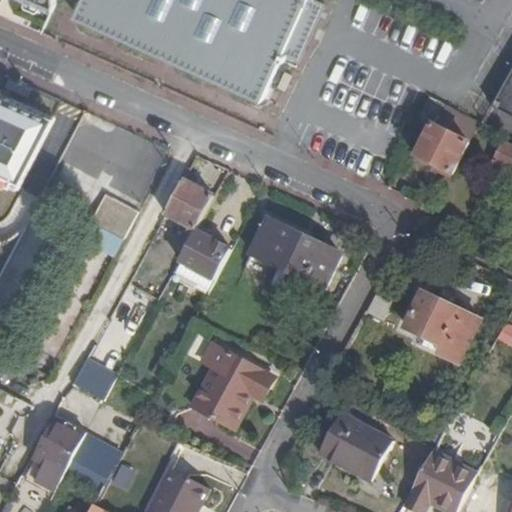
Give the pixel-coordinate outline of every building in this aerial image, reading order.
[(26,0),(54,13),(57,5),(56,0),(26,0)] [(179,61),(265,100),(284,56),(299,62),(326,4),(317,0),(87,0),(80,16),(179,61)] [(511,76),(495,107),(511,114),(511,76)] [(0,87),(0,173),(24,186),(58,117),(0,87)] [(433,122),(441,107),(430,100),(415,133),(426,139),(433,122)] [(481,127),(441,107),(433,122),(453,132),(474,142),(481,127)] [(426,139),(418,156),(458,176),(474,142),(453,132),(433,122),(426,139)] [(495,163),(511,171),(511,144),(506,142),(495,163)] [(187,180),(169,215),(192,227),(191,232),(196,235),(199,231),(217,196),(187,180)] [(90,194),(65,181),(56,199),(80,212),(90,194)] [(109,230),(126,240),(142,211),(122,200),(109,193),(94,222),(109,230)] [(264,278),(301,296),(308,281),(328,291),(345,256),(272,221),(254,255),(272,263),(264,278)] [(199,231),(196,235),(182,262),(218,280),(235,249),(199,231)] [(218,280),(182,262),(177,272),(213,291),(218,280)] [(396,297),(381,288),(369,310),(384,319),(396,297)] [(458,307),(426,292),(408,329),(428,338),(445,347),(441,355),(462,365),(485,320),(458,307)] [(445,347),(428,338),(424,347),(441,355),(445,347)] [(216,368),(227,349),(216,343),(207,362),(216,368)] [(263,399),(275,375),(227,349),(216,368),(196,406),(239,430),(257,396),(263,399)] [(92,360),(79,386),(108,401),(122,376),(92,360)] [(162,360),(155,373),(164,378),(171,364),(162,360)] [(280,378),(275,375),(263,399),(267,401),(280,378)] [(353,470),(375,483),(397,440),(346,413),(324,454),(353,470)] [(27,476),(57,493),(88,437),(58,420),(27,476)] [(457,511),(460,511),(481,473),(438,451),(408,504),(423,511),(427,511),(434,500),(457,511)] [(157,511),(202,511),(215,489),(179,470),(157,511)] [(88,511),(89,511),(70,503),(65,511),(88,511)]
